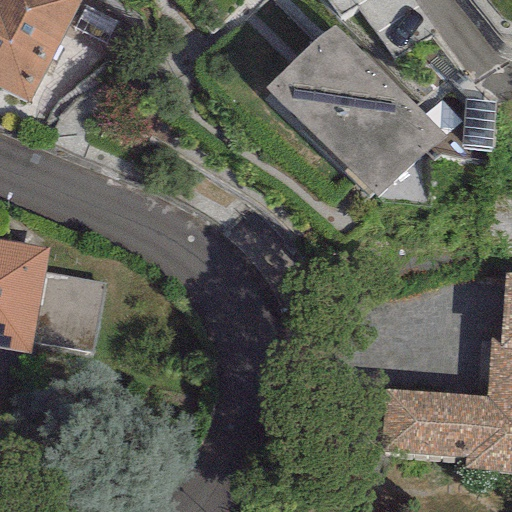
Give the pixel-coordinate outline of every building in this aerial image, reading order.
[(79,0),(0,0),(0,89),(26,103),(79,0)] [(441,136),(331,24),(265,88),(375,200),(441,136)] [(494,103),(462,101),(459,147),(491,149),(494,103)] [(46,249),(0,240),(0,349),(28,354),(30,343),(90,354),(103,283),(42,273),(46,249)] [(511,274),(504,274),(500,338),(488,338),(485,395),(381,389),(377,452),(463,458),(463,471),(511,473),(511,274)]
